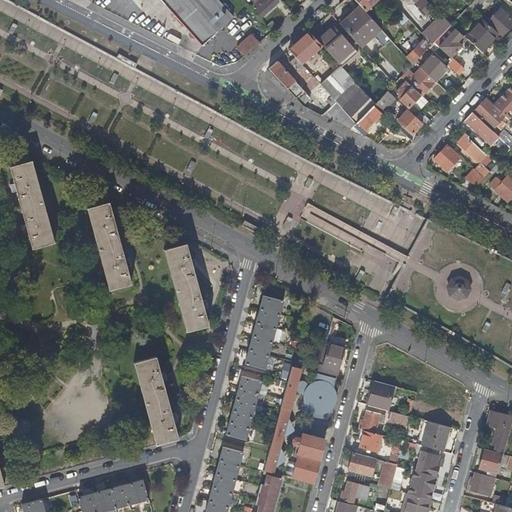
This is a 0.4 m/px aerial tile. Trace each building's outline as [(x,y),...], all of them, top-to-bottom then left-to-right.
[(160,0),(201,45),(232,17),(217,0),(160,0)] [(257,9),(255,11),(261,18),(278,1),(276,0),(258,0),(254,4),(257,9)] [(365,11),(376,0),(354,0),(360,5),(365,11)] [(391,11),(397,6),(391,0),(388,0),(384,4),(391,11)] [(414,0),(425,11),(433,4),(428,0),(414,0)] [(487,0),(491,3),(493,0),(473,0),(468,6),(476,14),(480,10),(477,7),(483,0),(487,0)] [(360,5),(355,10),(357,12),(341,26),(359,46),(360,47),(380,28),(365,11),(360,5)] [(439,11),(433,5),(427,11),(431,15),(434,12),(436,13),(439,11)] [(357,12),(355,10),(353,8),(337,22),(341,26),(357,12)] [(511,18),(501,8),(487,23),(497,32),(499,34),(501,36),(511,23),(511,18)] [(443,13),(423,32),(433,43),(453,24),(443,13)] [(465,37),(482,19),(480,17),(463,35),(465,37)] [(482,19),(465,37),(480,51),(497,32),(487,23),(482,19)] [(271,21),(266,25),(272,31),(277,27),(271,21)] [(8,33),(13,35),(18,25),(13,23),(8,33)] [(334,26),(317,41),(321,45),(326,51),(333,58),(350,43),(334,26)] [(461,46),(457,41),(462,36),(455,29),(446,38),(439,46),(451,57),(461,46)] [(317,41),(309,31),(289,50),(295,57),(301,63),(307,58),(310,62),(315,58),(311,54),(321,45),(317,41)] [(482,53),(499,34),(497,32),(480,51),(482,53)] [(237,47),(245,56),(259,42),(252,34),(237,47)] [(425,38),(406,57),(413,64),(424,52),(428,47),(431,44),(425,38)] [(425,62),(420,67),(435,81),(447,68),(432,55),(428,59),(426,58),(423,60),(425,62)] [(299,70),(304,66),(301,63),(295,57),(289,62),(295,69),(297,68),(299,70)] [(446,59),(444,62),(458,74),(463,68),(457,63),(455,65),(451,60),(449,62),(446,59)] [(268,68),(287,89),(293,95),(294,95),(297,98),(298,97),(303,103),(310,98),(276,61),(268,68)] [(319,84),(331,97),(351,118),(369,98),(363,91),(340,66),(334,70),(331,73),(347,91),(340,97),(324,79),(319,84)] [(422,96),(435,81),(420,67),(413,76),(407,70),(401,76),(406,81),(407,82),(420,94),(422,96)] [(118,75),(114,73),(109,82),(113,85),(118,75)] [(408,108),(420,94),(407,82),(406,81),(396,91),(402,97),(400,100),(408,108)] [(372,83),(363,91),(369,98),(375,104),(383,95),(372,83)] [(508,119),(511,114),(511,84),(493,105),(498,110),(505,116),(508,119)] [(396,102),(397,101),(387,91),(383,95),(375,104),(373,105),(382,113),(393,100),(396,102)] [(331,106),(321,115),(340,124),(350,129),(356,124),(351,118),(331,97),(327,101),(331,106)] [(501,119),(505,116),(498,110),(493,105),(485,98),(473,111),(492,129),(496,125),(500,129),(506,124),(501,119)] [(361,135),(382,113),(373,105),(357,122),(356,124),(350,129),(361,135)] [(412,134),(422,123),(415,117),(407,110),(397,120),(412,134)] [(98,114),(94,112),(89,122),(93,124),(98,114)] [(420,112),(415,117),(422,123),(425,126),(430,121),(420,112)] [(491,145),(498,137),(472,112),(464,121),(491,145)] [(204,138),(208,140),(213,130),(209,128),(204,138)] [(467,138),(468,137),(465,134),(457,143),(478,162),(485,154),(467,138)] [(511,142),(506,137),(502,141),(510,148),(511,145),(511,142)] [(434,159),(446,171),(459,157),(447,145),(434,159)] [(17,191),(25,221),(26,224),(21,225),(23,234),(28,232),(32,247),(31,248),(32,249),(54,242),(54,241),(52,242),(34,173),(31,161),(32,161),(32,160),(9,166),(9,167),(10,167),(15,183),(10,184),(12,192),(17,191)] [(187,170),(191,173),(196,163),(192,161),(187,170)] [(479,162),(474,168),(476,171),(483,177),(484,177),(489,172),(479,162)] [(503,167),(497,162),(489,172),(491,174),(494,171),(497,173),(503,167)] [(483,177),(476,171),(474,168),(473,168),(464,178),(477,185),(483,178),(483,177)] [(511,174),(509,172),(500,182),(496,177),(489,185),(506,201),(509,197),(511,198),(511,196),(511,174)] [(313,180),(309,178),(304,187),(308,189),(313,180)] [(108,289),(108,290),(131,283),(130,283),(128,275),(133,273),(130,265),(125,267),(115,226),(120,225),(117,216),(112,218),(108,202),(109,202),(109,201),(86,207),(86,208),(88,208),(96,241),(109,289),(108,289)] [(399,208),(395,206),(390,216),(394,218),(399,208)] [(293,219),(288,217),(283,226),(288,229),(293,219)] [(264,236),(266,232),(245,221),(242,225),(264,236)] [(186,330),(186,331),(208,325),(208,324),(207,324),(203,308),(207,307),(205,299),(201,301),(192,267),(196,266),(194,258),(189,259),(185,244),(186,243),(186,242),(164,248),(164,249),(165,249),(171,272),(185,323),(187,330),(186,330)] [(365,272),(361,270),(356,279),(360,282),(365,272)] [(474,295),(479,287),(476,279),(468,274),(459,277),(455,285),(458,293),(466,297),(474,295)] [(244,363),(265,369),(265,368),(264,368),(282,300),(283,301),(283,300),(263,294),(263,295),(245,363),(244,363)] [(324,341),(317,364),(323,365),(329,344),(329,343),(324,341)] [(323,365),(317,364),(315,373),(335,378),(337,370),(338,369),(344,348),(329,344),(323,365)] [(155,444),(156,445),(178,439),(176,430),(181,429),(178,421),(173,422),(169,408),(162,382),(167,380),(165,372),(160,374),(155,357),(156,357),(156,356),(134,362),(134,363),(135,363),(156,444),(155,444)] [(283,436),(285,427),(287,420),(301,369),(291,366),(270,448),(279,450),(280,449),(283,436)] [(287,379),(289,370),(284,369),(281,378),(287,379)] [(335,378),(315,373),(312,383),(310,384),(309,385),(308,386),(307,387),(305,390),(305,391),(304,393),(304,395),(304,398),(304,400),(304,403),(305,404),(306,406),(307,407),(309,409),(310,410),(312,411),(311,412),(311,413),(310,415),(311,416),(311,417),(312,419),(313,420),(314,421),(315,421),(318,422),(319,422),(321,421),(323,421),(324,420),(326,419),(327,418),(329,416),(330,415),(331,414),(332,412),(332,410),(332,407),(333,406),(334,404),(335,401),(335,399),(335,397),(335,394),(334,391),(333,389),(333,388),(335,378)] [(248,428),(251,417),(259,387),(261,381),(262,381),(262,380),(241,375),(241,376),(242,376),(227,434),(226,434),(246,440),(246,439),(245,439),(248,429),(248,428)] [(368,403),(374,381),(371,380),(366,402),(368,403)] [(368,403),(367,405),(387,410),(393,386),(374,381),(368,403)] [(259,387),(251,417),(259,419),(267,389),(259,387)] [(412,391),(406,415),(408,416),(409,416),(415,392),(412,391)] [(361,419),(358,429),(363,430),(374,433),(377,422),(383,423),(385,416),(379,415),(379,414),(366,410),(364,416),(363,419),(361,419)] [(496,444),(494,452),(503,454),(510,430),(511,422),(511,416),(502,414),(503,411),(496,410),(496,412),(491,411),(490,411),(487,425),(502,429),(502,431),(500,430),(499,433),(496,444)] [(406,426),(408,416),(406,415),(390,411),(388,421),(406,426)] [(428,421),(421,445),(426,447),(439,450),(442,451),(444,443),(448,427),(428,421)] [(246,439),(246,440),(252,442),(255,430),(248,428),(248,429),(245,439),(246,439)] [(377,451),(381,435),(374,433),(363,430),(359,447),(377,451)] [(320,457),(324,439),(302,433),(300,440),(299,438),(295,437),(292,439),(292,442),(293,444),(295,445),(298,446),(296,453),(297,454),(314,458),(315,455),(320,457)] [(396,439),(389,463),(396,465),(402,440),(396,439)] [(494,452),(496,444),(493,443),(479,439),(477,447),(494,452)] [(415,452),(417,444),(411,443),(404,441),(402,449),(415,452)] [(226,511),(242,452),(243,452),(243,451),(223,446),(222,447),(223,447),(220,461),(206,511),(226,511)] [(425,452),(438,455),(439,450),(426,447),(425,452)] [(275,467),(279,450),(270,448),(264,471),(273,473),(275,467)] [(489,473),(496,475),(501,455),(484,450),(479,468),(480,469),(480,471),(489,473)] [(438,456),(438,455),(425,452),(420,468),(418,468),(415,467),(414,470),(420,471),(435,475),(438,466),(435,465),(438,456)] [(374,462),(375,459),(353,453),(349,469),(368,474),(371,461),(374,462)] [(312,484),(320,457),(315,455),(314,458),(297,454),(296,457),(291,478),(312,484)] [(383,461),(377,485),(389,489),(396,465),(389,463),(383,461)] [(271,511),(281,475),(279,475),(273,473),(264,471),(263,473),(267,474),(264,485),(260,484),(255,503),(263,505),(261,511),(255,511),(253,510),(252,511),(271,511)] [(433,485),(435,475),(420,471),(415,490),(428,494),(430,484),(433,485)] [(473,484),(471,491),(490,496),(494,479),(475,474),(474,478),(471,477),(470,483),(473,484)] [(148,500),(149,499),(143,479),(142,479),(142,480),(109,489),(98,492),(79,498),(78,496),(78,497),(81,511),(99,511),(147,499),(148,500)] [(367,487),(347,481),(344,491),(342,491),(340,499),(353,503),(354,497),(364,500),(367,487)] [(405,511),(423,511),(424,509),(426,510),(429,500),(410,494),(407,504),(404,503),(400,502),(399,506),(403,507),(406,508),(405,511)] [(44,511),(42,500),(43,500),(42,499),(22,505),(23,505),(24,511),(44,511)] [(355,511),(357,506),(340,501),(336,511),(355,511)] [(374,510),(380,511),(383,511),(385,505),(376,503),(374,510)]
